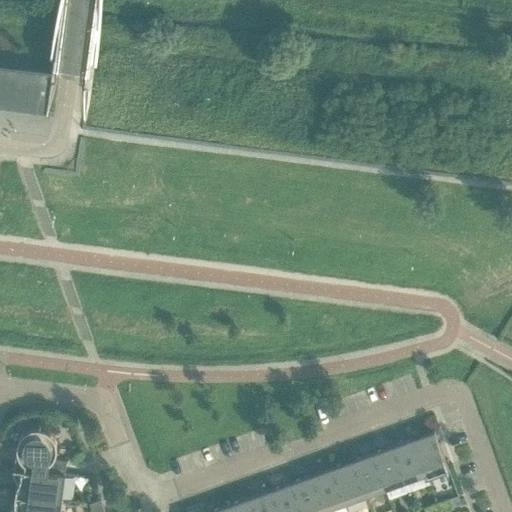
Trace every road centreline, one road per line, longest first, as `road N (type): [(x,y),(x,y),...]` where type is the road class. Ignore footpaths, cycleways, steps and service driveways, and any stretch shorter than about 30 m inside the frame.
road 1 (unclassified): [(158,495),(425,396)]
road 2 (residential): [(503,511),(458,394),(425,396)]
